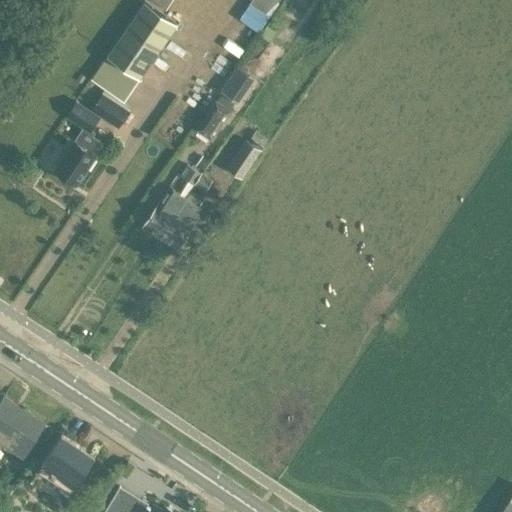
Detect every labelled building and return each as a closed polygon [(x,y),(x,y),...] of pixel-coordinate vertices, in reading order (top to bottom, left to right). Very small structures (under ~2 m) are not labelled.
[(172,1),(170,0),(150,0),(165,10),(172,1)] [(249,0),(239,16),(260,29),(278,0),(249,0)] [(176,24),(144,2),(107,56),(139,79),(176,24)] [(239,63),(229,78),(214,100),(215,100),(197,127),(211,137),(230,110),(227,108),(235,97),(238,99),(244,88),(254,73),(239,63)] [(67,115),(84,127),(54,169),(76,185),(97,154),(94,153),(114,123),(117,125),(130,106),(108,91),(93,114),(76,102),(67,115)] [(261,149),(246,139),(227,167),(241,177),(261,149)] [(183,177),(194,184),(202,172),(192,165),(183,177)] [(202,172),(194,184),(205,191),(212,179),(202,172)] [(159,236),(185,196),(168,185),(158,201),(157,201),(142,225),(159,236)] [(202,207),(185,196),(159,236),(177,247),(193,223),(192,223),(202,207)] [(44,421),(3,394),(0,398),(0,444),(14,454),(17,450),(23,453),(44,421)] [(94,455),(60,434),(37,469),(70,492),(94,455)] [(119,485),(102,511),(173,511),(172,511),(173,511),(165,507),(162,511),(150,511),(148,511),(150,508),(146,506),(148,503),(119,485)]
